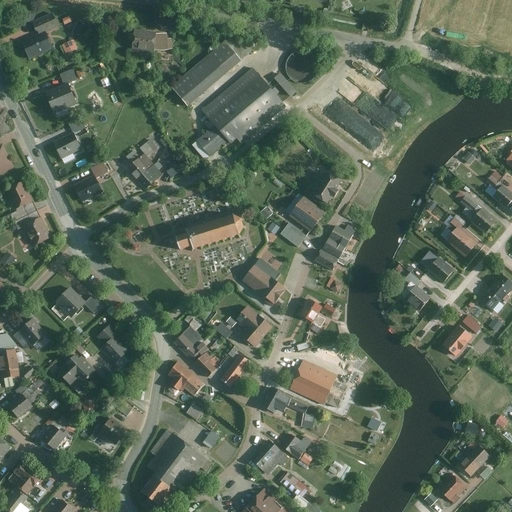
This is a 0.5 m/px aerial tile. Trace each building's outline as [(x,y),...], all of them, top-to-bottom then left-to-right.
[(28,21),(33,23),(37,14),(31,12),(29,17),(23,15),(19,24),(26,27),(28,21)] [(59,25),(53,13),(35,22),(40,34),(22,43),(30,58),(55,45),(48,31),(59,25)] [(156,32),(134,29),(131,49),(154,52),(156,35),(156,32)] [(166,34),(156,35),(154,52),(160,52),(169,50),(166,34)] [(77,47),(73,39),(65,43),(69,51),(77,47)] [(188,106),(241,60),(227,43),(173,90),(188,106)] [(320,63),(318,57),(313,53),(308,50),(301,50),(296,53),(291,57),(289,63),(289,69),(291,75),(296,79),(301,82),(308,82),(313,79),(318,75),(320,69),(320,63)] [(86,75),(82,68),(76,71),(74,69),(62,74),(66,84),(46,93),(55,111),(77,101),(69,83),(86,75)] [(284,103),(255,69),(205,112),(217,127),(202,140),(212,151),(227,139),(233,146),(284,103)] [(277,78),(295,96),(301,90),(283,72),(277,78)] [(375,94),(382,98),(384,94),(389,96),(392,90),(380,84),(375,94)] [(74,132),(54,142),(61,157),(84,146),(76,132),(89,125),(85,117),(70,125),(74,132)] [(127,169),(136,179),(155,163),(148,155),(158,146),(149,136),(139,145),(145,153),(127,169)] [(0,172),(15,165),(4,144),(0,145),(0,172)] [(478,152),(474,149),(465,159),(469,163),(478,152)] [(180,152),(173,157),(178,163),(170,169),(175,175),(190,163),(180,152)] [(91,167),(96,174),(108,168),(104,161),(101,163),(97,157),(92,160),(95,165),(91,167)] [(163,173),(155,163),(136,179),(145,189),(163,173)] [(73,186),(82,202),(104,190),(99,181),(112,174),(108,168),(96,174),(92,176),(73,186)] [(486,177),(496,184),(502,175),(492,168),(486,177)] [(346,183),(331,173),(318,192),(333,202),(346,183)] [(8,190),(17,209),(33,201),(24,182),(8,190)] [(494,196),(508,206),(511,201),(511,192),(503,185),(494,196)] [(324,211),(303,196),(292,212),(282,205),(272,219),(285,228),(293,216),(312,229),(324,211)] [(468,216),(474,207),(464,200),(458,208),(468,216)] [(440,205),(437,202),(431,207),(435,210),(440,205)] [(471,220),(487,231),(495,219),(480,208),(471,220)] [(234,217),(188,231),(188,234),(177,238),(181,252),(193,248),(193,250),(241,236),(245,230),(242,220),(234,217)] [(40,218),(25,226),(35,243),(50,235),(40,218)] [(296,252),(307,238),(289,225),(279,239),(296,252)] [(347,230),(336,225),(318,259),(335,268),(352,235),(361,240),(365,233),(350,225),(347,230)] [(449,240),(470,256),(479,244),(458,227),(449,240)] [(438,249),(431,244),(425,251),(432,256),(438,249)] [(17,257),(9,252),(3,261),(11,266),(17,257)] [(412,273),(422,279),(429,271),(445,284),(455,271),(439,258),(433,266),(419,256),(408,270),(412,273)] [(285,286),(256,262),(243,278),(272,302),(285,286)] [(422,279),(412,273),(407,280),(419,288),(425,281),(422,279)] [(511,291),(511,281),(501,274),(480,301),(496,313),(511,291)] [(344,282),(332,276),(328,286),(339,292),(344,282)] [(105,304),(94,293),(85,302),(67,285),(53,300),(72,319),(87,304),(96,313),(105,304)] [(418,310),(429,299),(419,288),(415,285),(404,297),(418,310)] [(326,306),(312,297),(302,315),(316,323),(323,311),(337,319),(342,311),(328,303),(326,306)] [(273,326),(247,305),(236,319),(232,316),(228,321),(236,327),(240,322),(251,331),(245,340),(255,348),(273,326)] [(191,325),(196,330),(204,324),(195,318),(200,312),(194,309),(186,320),(191,325)] [(468,316),(463,322),(477,334),(482,327),(468,316)] [(46,333),(30,317),(13,334),(24,345),(29,340),(34,346),(46,333)] [(503,322),(497,318),(491,326),(497,330),(503,322)] [(219,329),(230,337),(235,331),(224,323),(219,329)] [(119,334),(108,324),(97,335),(107,343),(101,350),(115,362),(128,349),(115,337),(119,334)] [(173,343),(193,364),(207,351),(212,347),(196,330),(191,325),(173,343)] [(459,326),(443,346),(456,357),(472,337),(459,326)] [(9,333),(0,334),(0,366),(2,378),(4,377),(4,387),(16,386),(15,377),(21,376),(19,363),(26,363),(25,352),(18,353),(16,346),(20,346),(9,333)] [(493,343),(484,335),(474,347),(483,355),(493,343)] [(310,347),(308,342),(298,345),(300,350),(310,347)] [(221,365),(207,351),(193,364),(207,378),(221,365)] [(103,373),(80,353),(62,374),(75,386),(81,379),(90,387),(103,373)] [(250,362),(240,354),(221,379),(231,387),(250,362)] [(340,376),(301,359),(289,388),(327,404),(328,400),(343,406),(351,386),(338,381),(340,376)] [(182,386),(183,387),(193,375),(177,362),(167,375),(174,380),(170,385),(178,391),(182,386)] [(205,384),(193,375),(183,387),(195,397),(205,384)] [(47,382),(42,376),(29,388),(25,383),(17,391),(21,396),(10,406),(20,418),(35,404),(32,401),(43,392),(40,388),(47,382)] [(274,386),(268,382),(260,405),(284,415),(289,407),(305,414),(303,427),(316,429),(319,414),(309,412),(312,405),(274,386)] [(86,400),(86,410),(98,410),(97,399),(86,400)] [(204,410),(195,405),(190,413),(199,419),(204,410)] [(505,416),(501,422),(507,427),(511,420),(505,416)] [(56,419),(53,417),(47,423),(51,426),(56,419)] [(128,429),(110,417),(100,432),(119,444),(128,429)] [(77,427),(72,423),(67,430),(72,434),(77,427)] [(480,425),(472,423),(470,432),(477,433),(480,425)] [(55,426),(44,441),(56,450),(67,435),(55,426)] [(215,462),(169,430),(154,452),(158,456),(150,468),(158,475),(145,493),(164,506),(178,486),(187,492),(204,468),(208,471),(215,462)] [(223,437),(214,430),(205,442),(215,449),(223,437)] [(294,433),(292,435),(284,448),(302,460),(312,445),(317,448),(320,443),(306,434),(303,439),(294,433)] [(0,460),(12,446),(0,436),(0,460)] [(253,461),(267,473),(278,460),(282,463),(288,457),(270,441),(253,461)] [(491,456),(476,441),(465,453),(470,458),(462,467),(472,476),(491,456)] [(317,457),(312,453),(306,461),(312,464),(317,457)] [(44,476),(25,460),(17,471),(27,479),(21,487),(30,494),(44,476)] [(495,470),(490,466),(482,474),(487,478),(495,470)] [(308,485),(288,470),(279,482),(297,495),(293,501),(308,511),(324,511),(325,511),(301,494),(308,485)] [(466,485),(457,475),(440,491),(450,501),(466,485)] [(290,511),(264,489),(243,511),(290,511)] [(30,498),(18,490),(3,510),(5,511),(30,511),(23,506),(30,498)] [(440,499),(433,492),(426,499),(433,506),(440,499)]
